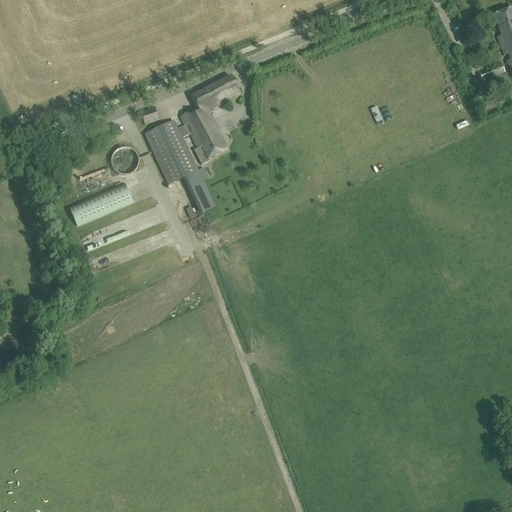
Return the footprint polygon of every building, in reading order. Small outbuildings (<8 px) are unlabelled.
[(510,71),(511,69),(511,10),(511,9),(494,16),(502,37),(497,38),(501,48),(504,56),(508,55),(511,61),(507,62),(510,71)] [(459,59),(465,56),(462,48),(455,50),(459,59)] [(482,82),(505,73),(502,64),(479,73),(482,82)] [(182,139),(190,135),(197,150),(195,151),(202,166),(209,162),(208,160),(227,150),(221,138),(222,138),(209,113),(241,97),(231,77),(221,82),(208,89),(190,96),(197,110),(181,118),(185,126),(178,130),(174,122),(145,136),(168,186),(197,172),(182,139)] [(140,115),(141,117),(144,126),(158,120),(154,109),(140,115)] [(227,124),(222,124),(222,127),(248,126),(248,117),(227,117),(227,124)] [(140,158),(138,153),(134,150),(129,148),(125,148),(121,149),(117,151),(114,154),(112,158),(112,163),(112,167),(115,171),(119,175),(123,176),(128,177),(133,175),(137,172),(140,168),(141,163),(140,158)] [(115,188),(123,185),(120,178),(112,181),(115,188)] [(73,200),(80,199),(77,188),(71,190),(73,200)] [(125,226),(128,236),(155,228),(153,222),(148,224),(147,219),(125,226)]
